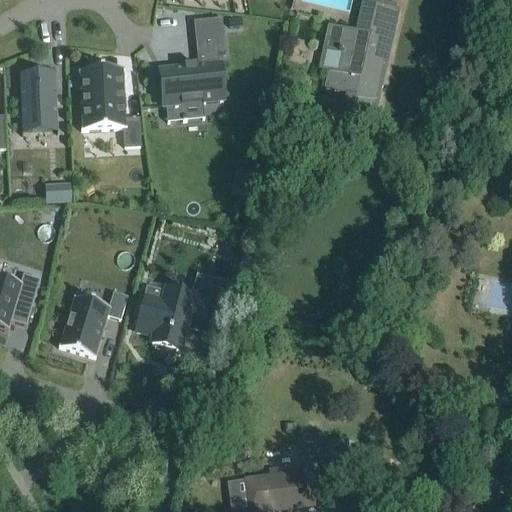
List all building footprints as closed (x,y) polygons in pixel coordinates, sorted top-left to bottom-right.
[(329,28),(324,50),(339,53),(338,55),(342,56),(338,74),(329,72),(325,91),(345,95),(342,106),(328,103),(325,118),(349,123),(372,128),(398,10),(364,2),(357,34),(329,28)] [(171,89),(161,90),(163,110),(166,109),(167,117),(183,115),(182,108),(223,103),(218,57),(225,56),(223,36),(194,39),(197,70),(169,72),(171,89)] [(122,73),(80,75),(80,76),(82,133),(82,135),(123,133),(124,151),(140,150),(139,122),(124,123),(122,74),(122,73)] [(55,76),(19,78),(22,139),(23,139),(22,134),(56,132),(56,137),(57,137),(55,76)] [(72,196),(48,197),(49,207),(73,205),(72,196)] [(0,282),(0,333),(8,336),(11,325),(26,329),(40,283),(23,278),(20,289),(10,286),(10,285),(3,283),(3,284),(0,282)] [(147,291),(135,334),(154,339),(151,348),(156,349),(155,352),(174,358),(175,354),(179,355),(188,325),(199,328),(218,333),(231,287),(211,281),(205,302),(167,291),(165,296),(147,291)] [(60,350),(59,351),(94,362),(94,360),(107,320),(120,324),(127,300),(113,296),(108,311),(75,301),(74,302),(60,350)] [(291,511),(314,509),(311,485),(318,484),(319,485),(352,480),(349,454),(315,459),(317,473),(277,478),(277,472),(269,473),(270,479),(244,483),(248,511),(291,511)]
